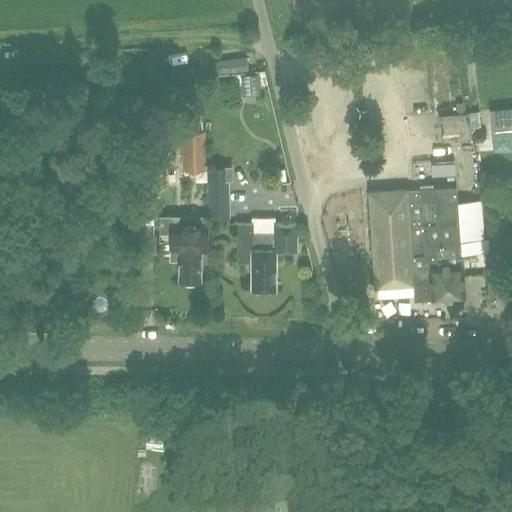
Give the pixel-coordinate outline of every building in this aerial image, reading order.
[(401,32),(402,42),(419,41),(419,31),(401,32)] [(247,70),(246,59),(224,62),(225,72),(247,70)] [(242,76),(244,92),(260,90),(258,74),(242,76)] [(469,113),(465,113),(464,102),(455,103),(456,114),(439,115),(441,141),(471,138),(469,113)] [(184,131),(184,167),(204,167),(204,131),(184,131)] [(230,177),(222,177),(222,167),(212,167),(212,178),(211,178),(211,215),(230,215),(230,177)] [(456,186),(369,191),(374,286),(412,284),(413,299),(462,297),(456,186)] [(193,227),(170,227),(170,251),(179,251),(179,280),(201,280),(201,262),(207,262),(207,222),(193,222),(193,227)] [(277,223),(276,235),(253,234),(253,222),(239,222),(238,260),(251,260),(251,287),(275,288),(276,249),(297,249),(297,223),(277,223)] [(416,346),(433,347),(433,311),(416,311),(416,346)] [(236,474),(232,453),(206,458),(211,479),(236,474)]
